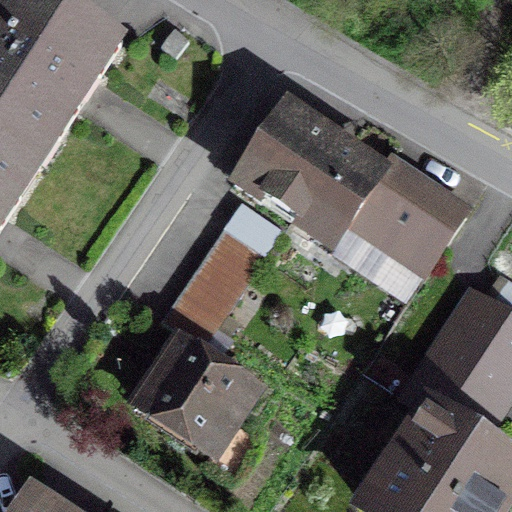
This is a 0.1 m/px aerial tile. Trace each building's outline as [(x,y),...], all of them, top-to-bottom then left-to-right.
[(118,55),(36,0),(10,0),(0,15),(0,229),(8,218),(86,102),(118,55)] [(462,224),(274,108),(217,199),(405,316),(462,224)] [(262,261),(221,237),(181,301),(220,330),(262,261)] [(511,286),(501,279),(354,510),(356,511),(511,511),(511,471),(464,441),(511,365),(511,286)] [(182,345),(199,358),(220,330),(181,301),(161,329),(182,345)] [(199,358),(182,345),(139,411),(208,456),(250,391),(199,358)] [(29,511),(14,502),(6,511),(29,511)]
